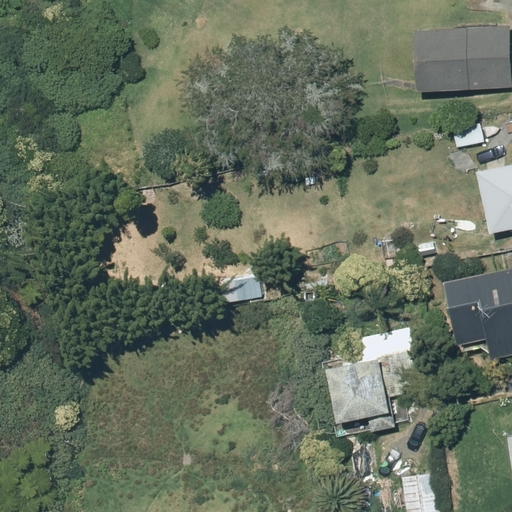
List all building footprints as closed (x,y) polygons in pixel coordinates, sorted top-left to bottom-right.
[(508,27),(413,31),(415,93),(511,89),(508,27)] [(511,164),(477,172),(489,233),(511,228),(511,164)] [(511,267),(444,282),(457,347),(486,340),(491,360),(511,355),(511,267)] [(259,275),(220,281),(224,303),(263,297),(259,275)] [(371,432),(394,427),(388,396),(421,389),(409,327),(352,339),(357,364),(324,370),(334,424),(353,420),(368,417),(371,432)] [(401,477),(405,511),(439,511),(434,473),(401,477)]
